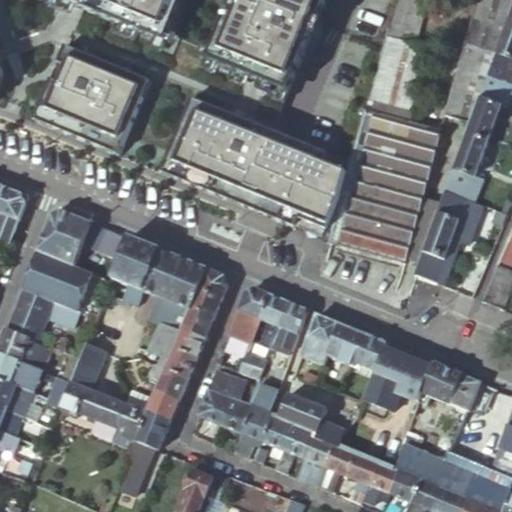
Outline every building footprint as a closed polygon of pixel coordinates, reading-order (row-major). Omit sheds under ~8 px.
[(162,31),(172,35),(185,0),(54,0),(158,40),(162,31)] [(252,78),(288,93),(326,0),(229,0),(209,48),(218,52),(214,62),(252,78)] [(396,0),(386,38),(414,45),(426,0),(396,0)] [(508,20),(511,8),(511,0),(476,0),(435,111),(469,124),(486,77),(508,20)] [(511,21),(508,20),(486,77),(492,80),(492,79),(495,72),(511,78),(511,76),(511,21)] [(63,49),(34,124),(119,156),(148,81),(63,49)] [(0,109),(4,110),(11,90),(0,59),(0,109)] [(486,77),(469,124),(465,135),(487,143),(500,109),(492,106),(501,83),(492,79),(492,80),(486,77)] [(511,86),(509,86),(501,83),(492,106),(500,109),(502,103),(506,105),(511,90),(511,86)] [(190,98),(161,172),(330,240),(352,163),(290,138),(236,117),(190,98)] [(330,240),(330,241),(405,262),(406,260),(422,198),(441,132),(366,112),(366,113),(352,163),(330,240)] [(487,143),(465,135),(443,194),(449,196),(452,188),(461,191),(466,176),(474,179),(487,143)] [(456,198),(473,204),(481,182),(474,179),(466,176),(461,191),(452,188),(449,196),(456,198)] [(23,197),(0,188),(0,241),(9,245),(25,205),(23,197)] [(449,196),(443,194),(440,203),(421,252),(443,260),(454,231),(467,235),(472,223),(451,215),(455,207),(454,206),(446,203),(449,196)] [(456,198),(449,196),(446,203),(454,206),(456,198)] [(422,198),(406,260),(417,263),(421,252),(440,203),(422,198)] [(50,216),(37,251),(66,263),(73,265),(81,248),(105,257),(115,234),(59,212),(50,216)] [(511,238),(509,237),(498,265),(509,270),(511,263),(511,238)] [(143,293),(159,252),(125,238),(110,279),(128,286),(122,301),(138,307),(143,293)] [(66,263),(37,251),(30,269),(60,281),(66,263)] [(196,288),(204,270),(159,252),(143,293),(187,311),(188,308),(196,288)] [(511,271),(509,270),(498,265),(492,277),(482,301),(502,310),(511,288),(511,271)] [(60,281),(30,269),(22,290),(51,302),(57,286),(60,281)] [(227,286),(223,278),(204,270),(196,288),(222,299),(227,286)] [(222,299),(196,288),(188,308),(213,318),(222,299)] [(22,290),(14,311),(44,322),(44,321),(51,302),(22,290)] [(267,296),(253,291),(245,295),(229,337),(248,345),(252,333),(267,296)] [(273,341),(286,304),(267,296),(252,333),(273,341)] [(292,352),(307,313),(286,304),(273,341),(272,344),(292,352)] [(188,308),(187,311),(179,328),(205,338),(213,318),(188,308)] [(44,322),(14,311),(6,330),(28,338),(36,341),(44,322)] [(90,333),(91,330),(96,315),(88,312),(87,316),(81,330),(90,333)] [(337,325),(316,317),(301,357),(321,366),(325,356),(337,325)] [(364,336),(337,325),(325,356),(327,357),(351,367),(353,368),(354,365),(353,364),(364,336)] [(162,369),(171,348),(177,333),(160,326),(148,353),(158,358),(155,366),(162,369)] [(205,338),(179,328),(177,333),(171,348),(196,358),(205,338)] [(28,338),(6,330),(0,345),(0,356),(19,364),(28,338)] [(90,392),(105,354),(110,338),(91,330),(90,333),(85,345),(80,358),(75,370),(60,411),(79,418),(80,415),(111,428),(120,404),(90,392)] [(77,342),(85,345),(90,333),(81,330),(79,335),(77,342)] [(372,373),(384,344),(364,336),(353,364),(354,365),(372,373)] [(71,355),(80,358),(85,345),(77,342),(71,355)] [(427,396),(440,367),(384,344),(372,373),(360,403),(354,418),(343,433),(346,434),(355,438),(366,423),(371,426),(391,398),(389,396),(397,385),(413,391),(401,415),(399,414),(381,449),(397,456),(403,445),(404,444),(413,426),(427,396)] [(187,379),(196,358),(171,348),(162,369),(187,379)] [(259,379),(265,362),(245,354),(238,372),(259,379)] [(67,366),(75,370),(80,358),(71,355),(71,357),(67,366)] [(19,364),(0,356),(0,381),(11,386),(19,364)] [(157,382),(162,369),(155,366),(150,364),(145,377),(157,382)] [(35,400),(60,411),(75,370),(67,366),(61,380),(45,374),(45,375),(36,397),(35,400)] [(461,428),(481,383),(440,367),(427,396),(445,404),(441,414),(454,420),(452,424),(461,428)] [(187,379),(162,369),(157,382),(154,389),(178,400),(187,379)] [(216,372),(208,394),(230,403),(230,404),(236,407),(241,392),(245,383),(216,372)] [(11,386),(0,381),(0,404),(7,408),(14,388),(14,387),(11,386)] [(247,411),(250,412),(266,419),(276,393),(256,386),(252,397),(247,411)] [(169,421),(178,400),(154,389),(145,411),(169,421)] [(236,407),(247,411),(252,397),(241,392),(236,407)] [(208,394),(199,417),(221,427),(230,404),(230,403),(208,394)] [(274,422),(291,429),(294,431),(305,403),(286,395),(274,422)] [(294,431),(312,438),(314,439),(320,424),(326,411),(305,403),(294,431)] [(109,431),(132,440),(143,414),(124,406),(120,404),(111,428),(109,431)] [(236,407),(230,404),(221,427),(241,435),(250,412),(247,411),(236,407)] [(169,421),(145,411),(143,414),(132,440),(114,491),(133,497),(141,475),(144,476),(152,455),(155,449),(157,450),(169,421)] [(250,412),(241,435),(253,440),(261,443),(270,421),(266,419),(250,412)] [(270,421),(261,443),(272,448),(282,452),(291,429),(274,422),(270,421)] [(314,439),(332,446),(339,450),(346,434),(343,433),(320,424),(314,439)] [(449,442),(413,426),(404,444),(403,445),(441,460),(449,442)] [(511,428),(508,427),(495,463),(511,469),(511,428)] [(294,431),(291,429),(282,452),(292,456),(302,460),(312,438),(294,431)] [(339,450),(355,456),(376,465),(390,470),(397,456),(381,449),(355,438),(346,434),(339,450)] [(241,435),(233,453),(246,458),(253,440),(241,435)] [(312,438),(302,460),(322,468),(332,446),(314,439),(312,438)] [(484,510),(488,511),(503,511),(509,498),(511,489),(511,488),(441,460),(403,445),(397,456),(390,470),(398,474),(419,483),(439,491),(464,502),(484,510)] [(332,446),(322,468),(332,472),(346,478),(355,456),(339,450),(332,446)] [(279,461),(282,452),(272,448),(269,456),(279,461)] [(258,450),(253,461),(261,464),(265,453),(258,450)] [(292,456),(282,452),(279,461),(275,470),(284,475),(292,456)] [(24,484),(31,464),(13,456),(6,476),(24,484)] [(355,456),(346,478),(366,487),(376,465),(355,456)] [(322,468),(302,460),(294,479),(303,483),(314,488),(322,468)] [(390,470),(376,465),(366,487),(389,496),(398,474),(390,470)] [(322,468),(314,488),(323,492),(332,472),(322,468)] [(178,511),(199,511),(213,481),(196,473),(178,511)] [(398,474),(389,496),(407,504),(410,505),(419,483),(398,474)] [(429,511),(439,491),(419,483),(410,505),(422,510),(426,511),(429,511)] [(389,496),(366,487),(360,503),(371,508),(374,501),(385,506),(389,496)] [(439,491),(429,511),(459,511),(464,502),(439,491)] [(209,497),(202,511),(212,511),(217,501),(209,497)] [(511,511),(511,498),(509,498),(503,511),(511,511)] [(300,511),(304,507),(289,501),(283,511),(300,511)] [(459,511),(483,511),(484,510),(464,502),(459,511)]
